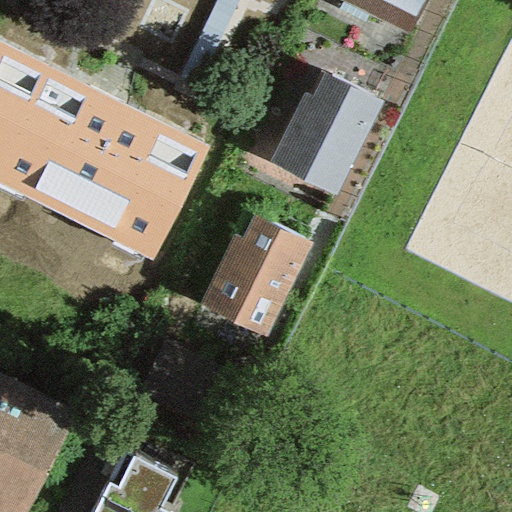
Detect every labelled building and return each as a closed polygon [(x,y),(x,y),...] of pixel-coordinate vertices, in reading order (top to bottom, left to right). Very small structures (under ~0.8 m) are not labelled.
[(346,0),(346,1),(429,39),(446,0),(346,0)] [(0,46),(0,128),(33,64),(0,46)] [(33,64),(0,128),(0,170),(121,232),(171,134),(33,64)] [(404,114),(332,79),(288,167),(360,202),(404,114)] [(334,252),(265,217),(220,305),(289,340),(334,252)] [(0,386),(0,510),(1,511),(51,412),(0,386)]
